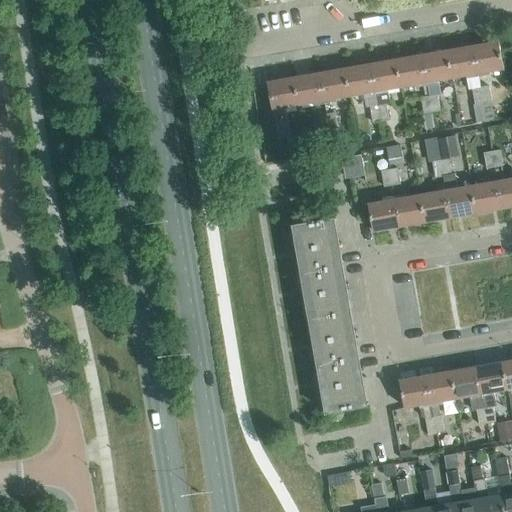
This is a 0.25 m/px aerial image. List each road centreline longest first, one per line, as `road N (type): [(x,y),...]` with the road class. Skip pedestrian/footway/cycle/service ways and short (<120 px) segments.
road 1 (primary): [(224,511),(141,0)]
road 2 (primary): [(93,0),(176,511)]
road 3 (residential): [(511,240),(370,259),(386,352),(511,331)]
road 4 (unclassified): [(73,460),(0,183)]
road 5 (residential): [(252,44),(511,1)]
